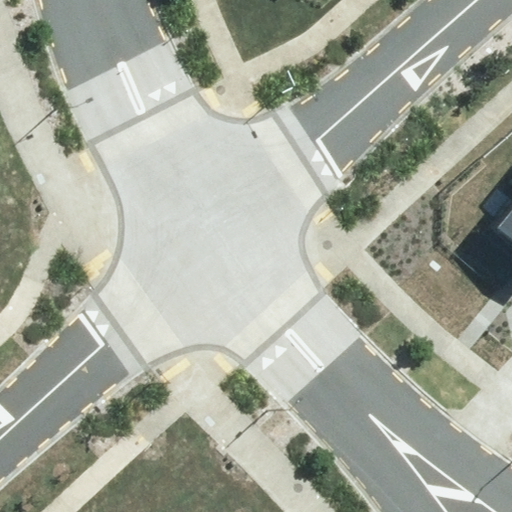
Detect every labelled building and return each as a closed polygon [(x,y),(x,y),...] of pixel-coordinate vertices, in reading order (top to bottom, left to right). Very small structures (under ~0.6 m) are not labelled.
[(258,58),(224,65),(243,152),(277,145),(258,58)] [(511,195),(492,221),(511,236),(511,195)] [(0,417),(37,405),(15,341),(91,315),(63,234),(0,255),(0,417)] [(511,511),(511,286),(502,258),(426,285),(508,511),(511,511)] [(452,511),(378,307),(303,335),(366,511),(452,511)] [(170,373),(99,406),(135,482),(206,449),(170,373)]
